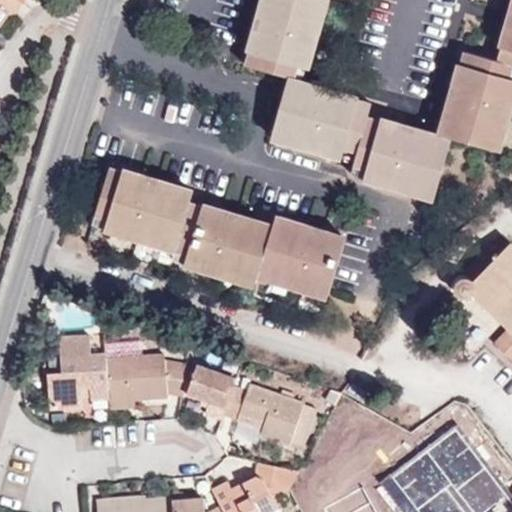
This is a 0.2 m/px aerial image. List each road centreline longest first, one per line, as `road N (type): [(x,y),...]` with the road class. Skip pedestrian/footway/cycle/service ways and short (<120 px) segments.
road 1 (residential): [(34,253),(433,379)]
road 2 (residential): [(373,248),(386,206),(233,156)]
road 3 (residential): [(233,156),(80,106)]
road 4 (unclassified): [(80,106),(34,253)]
road 5 (residential): [(102,32),(50,15),(0,79)]
road 6 (residential): [(185,73),(252,93),(233,156)]
road 7 (residential): [(74,471),(197,460)]
road 8 (unclassified): [(34,253),(0,369)]
